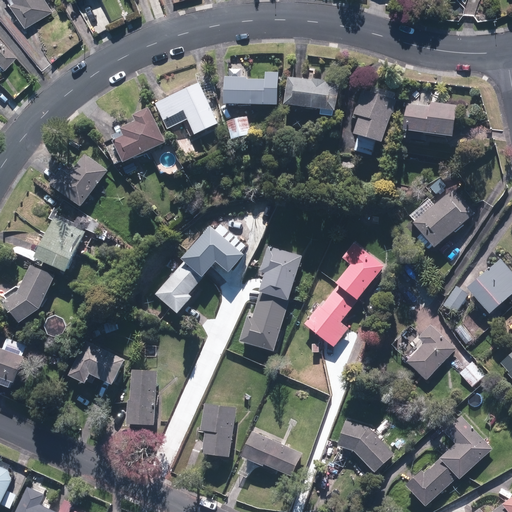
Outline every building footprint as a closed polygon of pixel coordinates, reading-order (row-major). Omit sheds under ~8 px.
[(14,0),(15,1),(12,3),(18,13),(21,12),(29,28),(56,13),(48,0),(14,0)] [(16,59),(0,42),(0,69),(3,72),(16,59)] [(218,96),(207,72),(199,76),(202,82),(157,102),(170,130),(186,123),(192,137),(221,123),(211,99),(218,96)] [(228,75),(227,103),(282,104),(283,73),(267,72),(267,80),(251,79),(251,76),(228,75)] [(333,80),(291,77),(289,104),(309,105),(309,108),(325,109),(325,114),(337,115),(338,110),(341,111),(342,85),(332,84),(333,80)] [(363,118),(355,150),(375,155),(379,138),(389,140),(399,100),(396,99),(398,92),(376,87),(375,91),(363,88),(356,117),(363,118)] [(457,135),(461,105),(433,102),(433,105),(411,102),(408,130),(457,135)] [(151,106),(136,114),(142,123),(135,127),(137,132),(109,146),(118,164),(126,159),(128,163),(170,142),(151,106)] [(250,115),(230,120),(236,143),(256,137),(250,115)] [(111,170),(87,153),(73,174),(64,168),(53,184),(85,207),(111,170)] [(478,212),(455,187),(416,222),(439,247),(478,212)] [(58,215),(40,257),(72,270),(87,233),(91,230),(92,229),(93,228),(93,227),(93,226),(94,225),(94,224),(94,223),(94,222),(93,221),(93,220),(92,219),(92,218),(91,218),(91,217),(90,216),(89,216),(88,216),(87,216),(86,215),(85,215),(84,216),(83,216),(82,216),(81,217),(80,218),(79,219),(78,220),(78,221),(78,222),(58,215)] [(159,295),(181,313),(195,296),(193,294),(220,260),(234,271),(249,253),(215,226),(159,295)] [(388,265),(357,242),(346,257),(354,263),(326,303),(323,301),(307,323),(337,345),(352,326),(346,321),(388,265)] [(305,255),(271,245),(264,270),(269,272),(257,315),(250,313),(243,340),(278,350),(305,255)] [(511,296),(511,267),(502,257),(471,287),(494,312),(511,296)] [(8,300),(24,323),(45,308),(59,272),(34,263),(24,288),(8,300)] [(470,293),(458,285),(446,306),(458,313),(470,293)] [(459,348),(432,322),(419,336),(427,343),(410,361),(429,379),(459,348)] [(475,339),(463,324),(456,329),(467,344),(475,339)] [(131,358),(87,339),(72,373),(91,382),(95,373),(119,383),(131,358)] [(0,345),(0,374),(4,376),(2,382),(15,386),(17,380),(19,381),(28,356),(0,345)] [(475,360),(461,372),(474,388),(488,376),(475,360)] [(134,399),(129,399),(129,406),(131,406),(130,422),(159,423),(161,370),(135,369),(134,399)] [(237,404),(208,402),(206,429),(209,429),(207,452),(218,452),(218,454),(234,455),(237,404)] [(448,427),(461,441),(432,468),(429,465),(409,483),(429,505),(461,476),(463,478),(497,447),(465,412),(448,427)] [(358,449),(376,471),(398,453),(374,425),(348,419),(342,445),(358,449)] [(256,430),(245,455),(249,456),(241,473),(249,476),(257,460),(268,465),(269,463),(296,475),(306,452),(256,430)] [(0,461),(0,504),(3,506),(5,504),(14,508),(20,494),(10,490),(15,479),(13,466),(1,461),(0,461)] [(19,511),(63,511),(44,503),(48,493),(31,486),(19,511)] [(475,511),(511,511),(511,498),(495,511),(487,511),(483,506),(475,511)]
